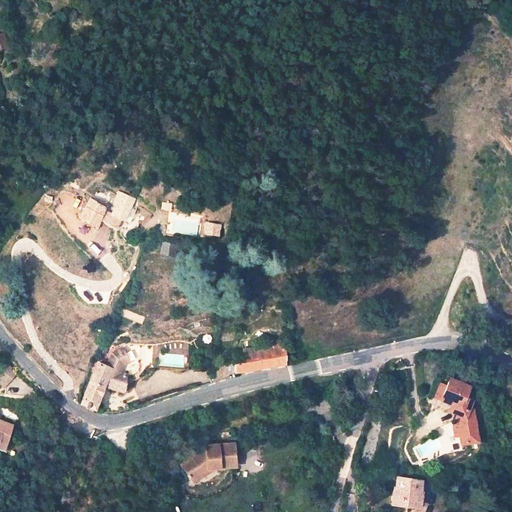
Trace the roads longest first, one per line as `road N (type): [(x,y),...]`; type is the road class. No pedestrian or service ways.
road 1 (tertiary): [(0,327),(58,395),(106,420),(372,352)]
road 2 (residential): [(372,352),(333,511)]
road 3 (tertiary): [(372,352),(430,339),(467,342),(511,360)]
